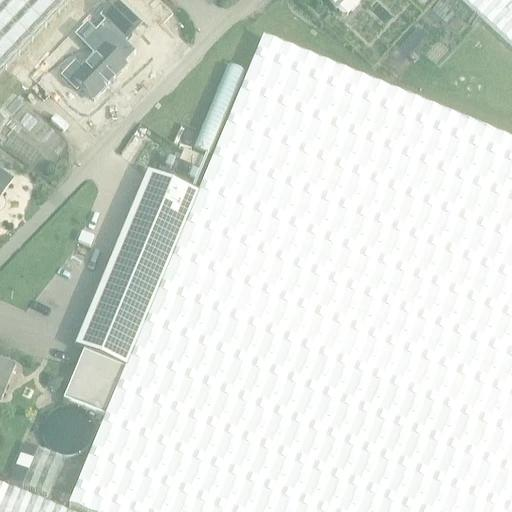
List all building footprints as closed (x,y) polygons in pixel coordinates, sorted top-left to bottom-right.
[(0,0),(0,70),(66,0),(0,0)] [(322,0),(334,11),(337,8),(346,16),(361,0),(322,0)] [(511,0),(460,0),(511,48),(511,0)] [(121,37),(138,19),(121,3),(104,20),(121,37)] [(87,13),(77,24),(85,32),(95,21),(87,13)] [(511,511),(511,143),(261,40),(197,194),(125,370),(105,418),(68,506),(81,511),(511,511)] [(93,102),(125,69),(103,48),(71,81),(93,102)] [(183,152),(179,163),(202,173),(206,162),(183,152)] [(163,159),(158,172),(195,188),(201,175),(163,159)] [(0,197),(11,182),(0,173),(0,197)] [(84,353),(125,370),(197,194),(147,173),(75,349),(84,353)] [(77,244),(90,248),(93,237),(80,233),(77,244)] [(84,353),(64,401),(105,418),(125,370),(84,353)] [(0,400),(14,366),(0,359),(0,400)] [(87,430),(87,425),(86,422),(84,418),(81,415),(75,410),(68,408),(61,409),(56,411),(53,413),(49,417),(47,421),(45,425),(45,429),(46,436),(48,441),(50,444),(56,449),(64,451),(68,451),(72,450),(79,446),(83,443),(85,439),(87,434),(87,430)] [(37,450),(21,489),(45,499),(61,460),(37,450)] [(0,511),(64,511),(0,485),(0,511)]
